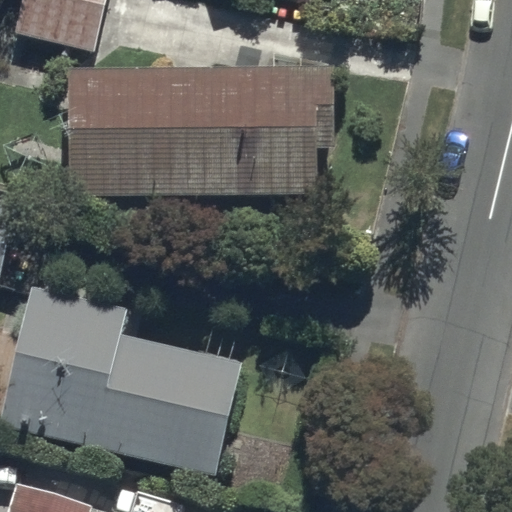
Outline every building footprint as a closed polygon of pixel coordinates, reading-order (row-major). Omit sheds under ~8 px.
[(107,0),(24,0),(23,8),(0,3),(0,55),(8,57),(2,83),(54,94),(66,42),(97,48),(107,0)] [(73,68),(74,196),(322,195),(322,150),(338,150),(337,67),(73,68)] [(19,203),(0,198),(0,290),(0,291),(19,203)] [(128,310),(34,289),(2,430),(218,478),(244,363),(122,336),(128,310)] [(106,511),(20,485),(11,511),(106,511)]
